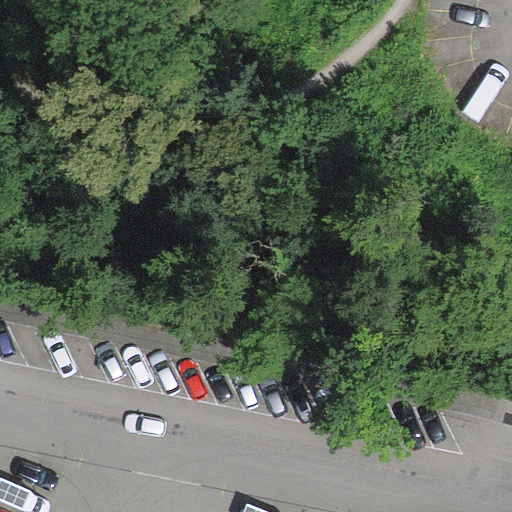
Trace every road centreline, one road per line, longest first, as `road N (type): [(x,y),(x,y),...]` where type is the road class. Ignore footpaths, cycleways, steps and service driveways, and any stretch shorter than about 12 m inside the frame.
road 1 (unclassified): [(0,394),(511,494)]
road 2 (track): [(0,78),(137,141),(201,135),(265,113),(387,33),(408,0)]
